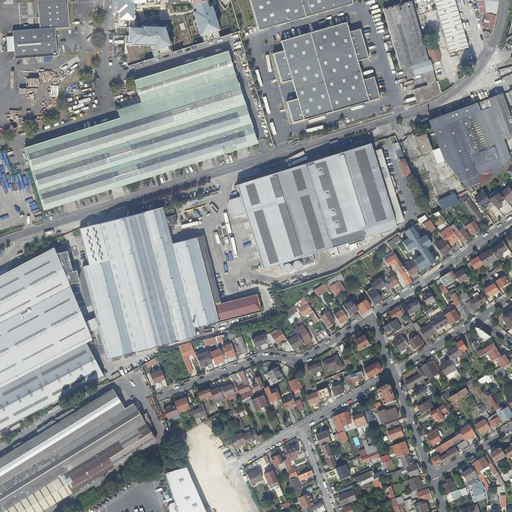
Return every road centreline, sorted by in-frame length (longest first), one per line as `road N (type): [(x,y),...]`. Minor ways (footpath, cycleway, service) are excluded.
road 1 (unclassified): [(0,241),(433,106),(482,65)]
road 2 (unknown): [(280,134),(256,49),(261,36),(360,9),(394,99)]
road 3 (residential): [(373,316),(309,356),(260,357),(159,395)]
road 4 (residential): [(511,217),(373,316)]
